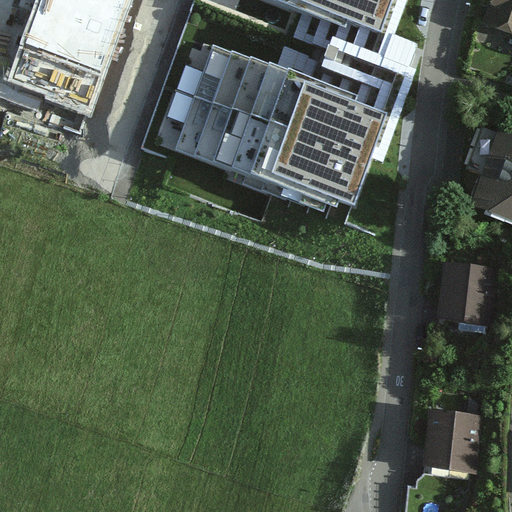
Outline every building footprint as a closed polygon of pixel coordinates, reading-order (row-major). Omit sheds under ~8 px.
[(277,0),(302,8),(290,45),(396,79),(422,2),(416,0),(277,0)] [(511,0),(493,0),(484,30),(511,39),(511,0)] [(283,68),(190,38),(146,173),(324,230),(353,140),(364,143),(376,108),(386,111),(396,79),(290,45),(283,68)] [(511,138),(499,134),(472,210),(511,224),(511,138)] [(502,273),(450,266),(443,324),(494,331),(502,273)] [(485,420),(432,415),(427,472),(480,477),(485,420)]
